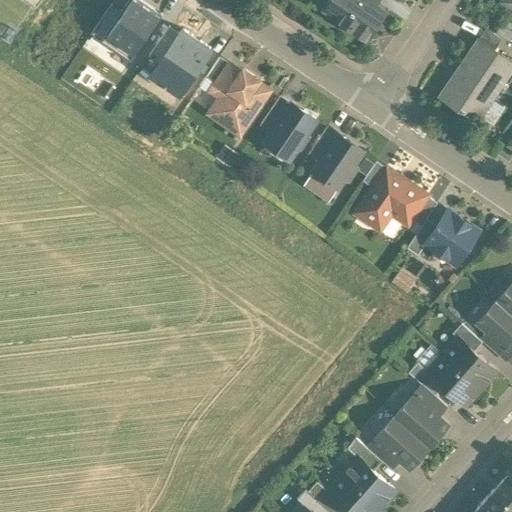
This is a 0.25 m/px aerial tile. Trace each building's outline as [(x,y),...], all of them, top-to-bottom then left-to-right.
[(138,0),(127,0),(120,11),(101,41),(131,61),(161,15),(138,0)] [(371,0),(336,0),(327,14),(345,27),(347,24),(369,39),(388,11),(371,0)] [(511,0),(502,0),(502,2),(511,8),(511,0)] [(91,35),(101,41),(120,11),(111,5),(91,35)] [(511,26),(501,21),(494,34),(509,42),(511,36),(511,26)] [(148,58),(158,64),(178,33),(169,27),(148,58)] [(180,94),(210,48),(181,29),(178,33),(158,64),(151,74),(180,94)] [(484,30),(478,39),(497,51),(503,42),(484,30)] [(478,39),(438,97),(477,123),(509,74),(491,62),(497,51),(478,39)] [(511,69),(511,61),(497,51),(491,62),(509,74),(511,69)] [(219,57),(206,76),(215,83),(229,63),(219,57)] [(241,71),(229,63),(215,83),(211,90),(220,96),(208,113),(239,134),(269,90),(256,81),(258,79),(243,69),(241,71)] [(279,97),(261,123),(272,131),(290,105),(279,97)] [(272,131),(265,142),(288,158),(296,145),(298,146),(306,135),(304,134),(315,118),(303,110),(301,112),(290,105),(272,131)] [(326,127),(308,153),(320,161),(338,135),(326,127)] [(320,161),(313,171),(337,187),(344,177),(350,176),(353,171),(352,165),(362,150),(338,134),(338,135),(320,161)] [(376,161),(362,180),(372,187),(385,167),(376,161)] [(427,195),(386,167),(385,167),(372,187),(355,213),(379,230),(391,213),(407,225),(411,219),(427,196),(427,195)] [(427,196),(411,219),(421,226),(426,218),(437,202),(427,196)] [(436,225),(424,242),(426,243),(434,249),(432,252),(432,254),(442,261),(444,260),(446,257),(456,264),(478,231),(469,224),(457,215),(456,216),(447,209),(436,225)] [(421,226),(406,247),(417,255),(426,243),(424,242),(436,225),(426,218),(421,226)] [(511,229),(507,226),(500,236),(505,241),(511,240),(511,229)] [(511,282),(496,300),(511,314),(511,282)] [(511,314),(496,300),(478,321),(487,329),(511,351),(511,350),(511,314)] [(479,338),(461,322),(452,333),(458,338),(458,337),(473,350),(478,345),(482,341),(479,338)] [(511,351),(487,329),(479,338),(482,341),(503,360),(511,351)] [(473,350),(458,337),(458,338),(443,354),(479,387),(495,370),(473,350)] [(479,387),(443,354),(428,371),(427,372),(443,386),(464,405),(479,387)] [(428,371),(417,362),(408,372),(422,385),(423,385),(434,395),(443,386),(427,372),(428,371)] [(434,395),(423,385),(422,385),(413,395),(438,417),(447,406),(434,395)] [(413,395),(394,416),(428,445),(446,425),(438,417),(413,395)] [(394,416),(375,437),(376,437),(400,459),(409,466),(428,445),(394,416)] [(367,448),(355,437),(346,448),(357,458),(358,457),(373,470),(382,461),(367,448)] [(400,459),(376,437),(367,448),(382,461),(391,469),(400,459)] [(373,470),(358,457),(357,458),(343,474),(379,506),(394,489),(373,470)] [(511,478),(506,473),(490,491),(511,509),(511,478)] [(328,491),(327,491),(343,505),(350,511),(373,511),(379,506),(343,474),(328,491)] [(328,491),(316,481),(307,491),(330,511),(336,511),(343,505),(327,491),(328,491)] [(330,511),(307,491),(305,489),(296,499),(310,511),(311,510),(312,511),(330,511)] [(511,511),(511,509),(490,491),(474,509),(476,511),(511,511)]
